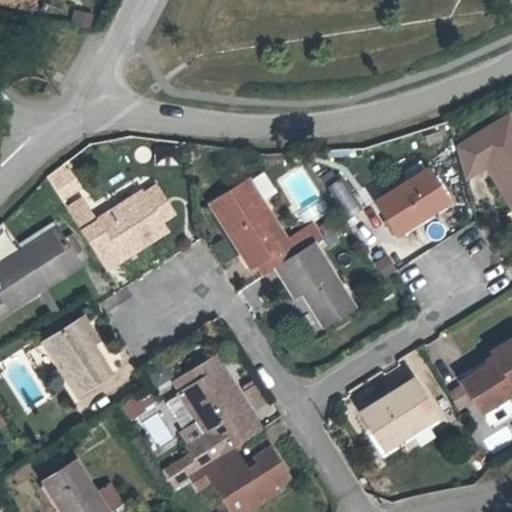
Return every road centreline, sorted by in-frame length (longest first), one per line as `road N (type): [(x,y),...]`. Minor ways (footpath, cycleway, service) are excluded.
road 1 (residential): [(88,97),(137,116),(335,125),(452,93),(511,64)]
road 2 (residential): [(151,311),(205,280),(298,408)]
road 3 (residential): [(454,276),(430,322),(298,408)]
